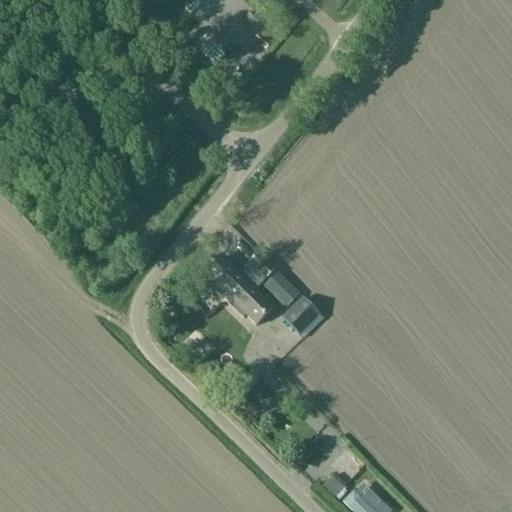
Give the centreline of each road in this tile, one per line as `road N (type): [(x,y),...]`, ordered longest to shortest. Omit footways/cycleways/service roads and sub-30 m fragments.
road 1 (unclassified): [(312,511),(148,350),(136,324),(152,280),(251,159)]
road 2 (unclassified): [(70,0),(251,159)]
road 3 (unclassified): [(375,0),(251,159)]
